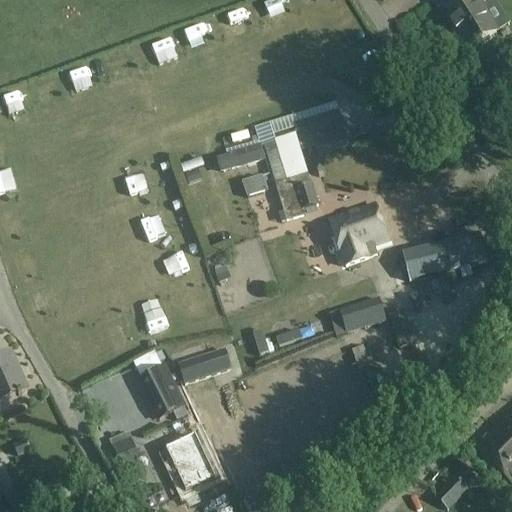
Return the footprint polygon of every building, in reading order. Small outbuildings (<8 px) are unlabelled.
[(441,10),(468,52),(476,47),(478,50),(490,43),(488,39),(496,34),(474,0),(454,0),(455,2),(441,10)] [(290,118),(292,125),(295,135),(308,130),(314,150),(316,149),(347,140),(339,111),(336,104),(290,118)] [(161,125),(168,142),(185,137),(178,119),(161,125)] [(300,154),(295,136),(275,142),(275,144),(264,148),(283,214),(278,216),(281,225),(304,219),(302,213),(307,212),(319,208),(312,185),(311,186),(301,153),(300,154)] [(221,175),(266,162),(261,147),(217,159),(221,175)] [(198,173),(185,177),(189,186),(201,182),(198,173)] [(247,200),(266,194),(262,179),(242,185),(247,200)] [(361,246),(367,262),(375,260),(371,249),(388,242),(376,208),(362,213),(366,223),(359,226),(363,236),(353,240),(356,247),(361,246)] [(333,258),(340,255),(345,270),(367,262),(361,246),(356,247),(353,240),(363,236),(359,226),(366,223),(362,213),(329,225),(334,238),(327,240),(326,244),(329,254),(333,258)] [(229,242),(225,224),(211,227),(210,219),(201,220),(207,246),(229,242)] [(482,234),(403,255),(411,285),(490,265),(482,234)] [(218,285),(231,281),(227,269),(214,273),(218,285)] [(347,337),(386,324),(378,302),(339,314),(347,337)] [(387,319),(395,340),(411,335),(404,314),(387,319)] [(225,352),(204,358),(178,366),(185,387),(231,372),(225,352)] [(10,354),(0,358),(0,404),(27,392),(10,354)] [(140,382),(160,423),(188,410),(167,368),(140,382)] [(511,415),(477,450),(511,484),(511,415)] [(139,456),(128,433),(106,443),(128,490),(145,482),(134,459),(139,456)] [(165,452),(186,495),(216,480),(196,437),(165,452)] [(26,444),(14,449),(18,459),(31,454),(26,444)] [(447,511),(448,511),(475,486),(462,472),(435,498),(447,511)]
